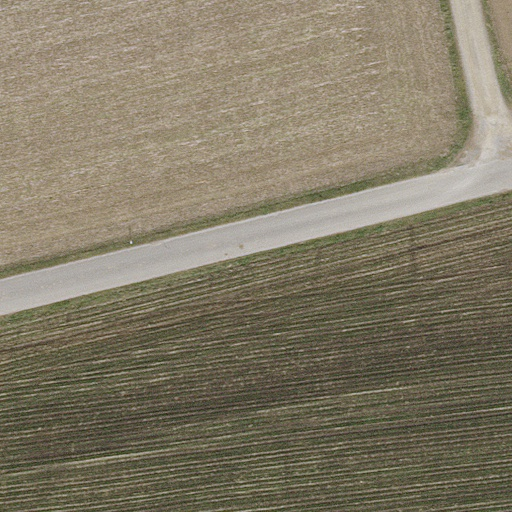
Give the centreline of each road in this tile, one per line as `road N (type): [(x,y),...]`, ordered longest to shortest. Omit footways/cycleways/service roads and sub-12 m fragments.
road 1 (unclassified): [(511,174),(0,299)]
road 2 (track): [(511,168),(469,0)]
